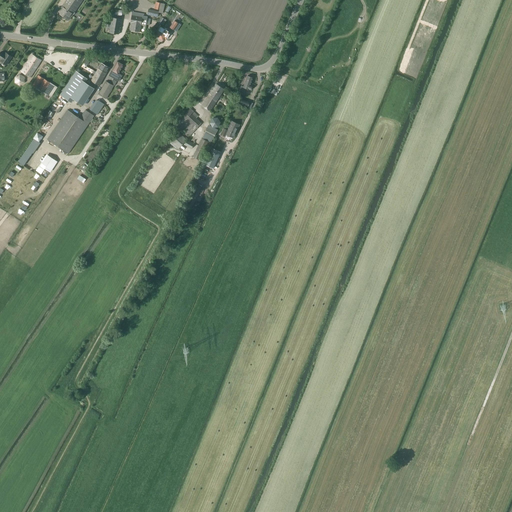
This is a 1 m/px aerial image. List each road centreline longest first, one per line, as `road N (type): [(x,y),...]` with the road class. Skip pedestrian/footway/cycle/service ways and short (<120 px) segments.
road 1 (tertiary): [(304,0),(279,54),(257,69),(0,32)]
road 2 (unknown): [(142,53),(80,154),(68,158),(41,145)]
